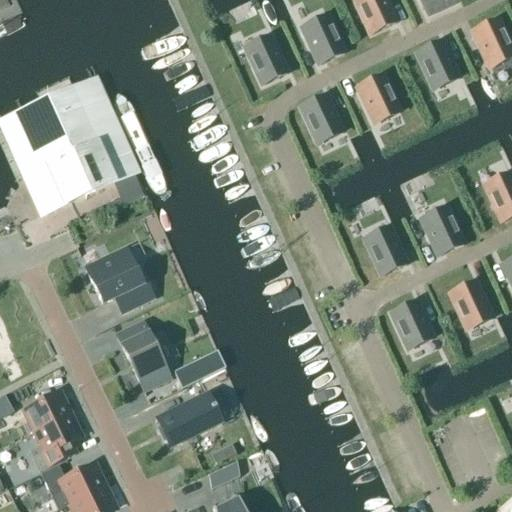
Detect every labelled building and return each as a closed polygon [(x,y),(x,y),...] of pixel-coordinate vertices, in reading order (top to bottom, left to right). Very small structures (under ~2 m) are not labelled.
[(383,0),(357,0),(354,3),(357,8),(370,38),(396,26),(383,0)] [(418,0),(427,17),(455,4),(455,3),(461,1),(460,0),(418,0)] [(330,27),(330,28),(327,22),(314,25),(302,34),(305,39),(318,69),(344,57),(330,27)] [(486,64),(488,69),(502,66),(511,58),(511,55),(511,52),(497,23),(472,35),(486,64)] [(270,42),(257,46),(246,54),(248,59),(262,89),(287,77),(273,47),(273,48),(270,42)] [(458,82),(441,45),(416,56),(432,91),(446,88),(458,82)] [(370,120),(371,120),(373,126),(387,122),(398,114),(395,108),(396,108),(382,79),(357,91),(370,120)] [(41,219),(136,175),(94,82),(45,104),(0,124),(0,127),(24,181),(26,181),(34,198),(32,199),(41,219)] [(313,140),(316,146),(330,142),(341,134),(338,128),(339,128),(325,99),(300,111),(313,140)] [(488,196),(501,226),(511,220),(511,182),(510,179),(497,182),(485,191),(488,196)] [(424,231),(438,260),(463,248),(450,219),(449,219),(447,214),(433,217),(422,225),(424,231)] [(367,251),(381,280),(406,268),(393,239),(390,233),(376,237),(365,245),(368,250),(367,251)] [(145,285),(142,286),(125,253),(85,273),(96,296),(102,308),(119,299),(126,314),(154,301),(145,285)] [(511,263),(502,268),(511,289),(511,263)] [(463,326),(466,332),(479,328),(491,320),(488,314),(475,285),(449,297),(463,326)] [(429,334),(416,305),(390,317),(404,346),(407,351),(420,348),(432,340),(429,334)] [(143,328),(117,341),(142,394),(169,381),(143,328)] [(59,397),(23,414),(33,434),(69,416),(59,397)] [(207,398),(156,423),(170,450),(220,426),(207,398)] [(40,448),(28,454),(33,463),(38,476),(62,464),(56,452),(81,441),(69,416),(33,434),(40,448)] [(208,479),(211,493),(239,480),(236,465),(208,479)] [(94,469),(47,492),(52,502),(63,496),(69,508),(83,501),(104,490),(94,469)] [(115,511),(104,490),(83,501),(69,508),(70,511),(115,511)] [(242,511),(238,502),(216,511),(242,511)]
